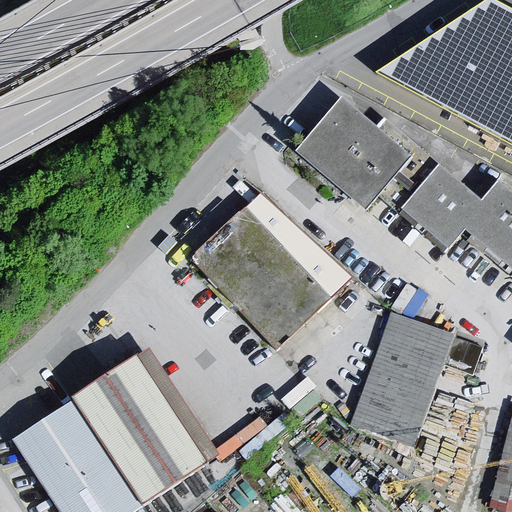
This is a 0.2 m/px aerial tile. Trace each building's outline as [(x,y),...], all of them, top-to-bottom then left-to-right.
[(511,11),(491,0),(382,74),(511,146),(511,11)] [(341,99),(296,152),(366,209),(397,172),(410,156),(379,130),(341,99)] [(388,120),(379,130),(410,156),(397,172),(421,191),(441,168),(388,120)] [(421,191),(403,211),(452,256),(474,232),(511,265),(511,191),(501,182),(484,201),(444,165),(441,168),(421,191)] [(194,260),(274,349),(353,279),(262,197),(194,260)] [(415,449),(453,336),(394,316),(356,430),(415,449)] [(459,329),(448,351),(473,363),(483,341),(459,329)] [(142,511),(214,466),(144,357),(63,410),(128,511),(142,511)] [(50,511),(128,511),(63,410),(8,446),(50,511)] [(511,419),(487,505),(511,511),(511,419)]
